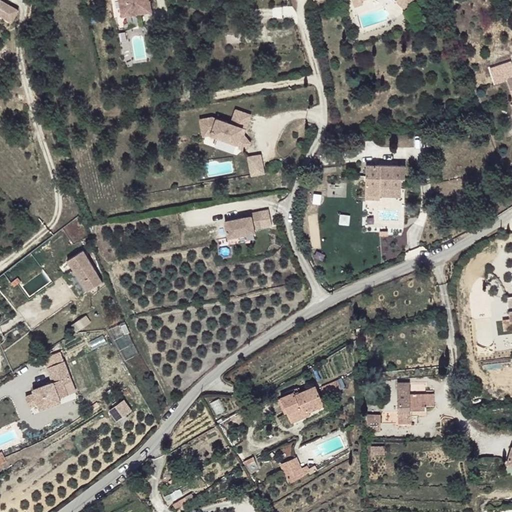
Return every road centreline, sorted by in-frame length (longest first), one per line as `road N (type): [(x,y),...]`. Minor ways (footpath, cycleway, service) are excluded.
road 1 (residential): [(68,511),(141,457),(199,376),(511,212)]
road 2 (unknown): [(315,77),(190,96),(163,0)]
